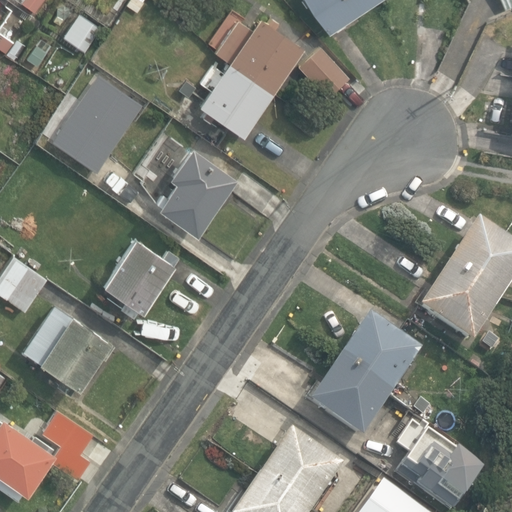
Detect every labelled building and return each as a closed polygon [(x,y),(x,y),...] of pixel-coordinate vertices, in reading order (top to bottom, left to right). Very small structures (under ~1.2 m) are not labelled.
[(20,0),(19,2),(34,12),(42,0),(20,0)] [(317,0),(335,27),(375,0),(317,0)] [(78,12),(61,37),(86,53),(102,29),(78,12)] [(195,104),(237,134),(300,46),(257,15),(248,26),(237,18),(214,51),(227,60),(195,104)] [(0,48),(6,53),(15,41),(0,30),(0,48)] [(9,51),(17,57),(25,45),(17,39),(9,51)] [(22,56),(37,66),(45,53),(31,44),(22,56)] [(297,66),(325,97),(329,93),(348,77),(319,45),(297,66)] [(117,49),(102,69),(123,83),(137,63),(117,49)] [(175,89),(187,97),(197,83),(186,75),(175,89)] [(122,111),(141,125),(149,113),(130,100),(122,111)] [(49,147),(87,174),(117,131),(79,104),(49,147)] [(154,206),(192,233),(233,177),(189,145),(167,176),(173,180),(154,206)] [(415,307),(467,341),(511,274),(511,240),(502,234),(475,216),(470,224),(468,222),(463,230),(466,231),(415,307)] [(118,306),(132,316),(137,309),(140,311),(173,262),(133,235),(101,282),(123,297),(118,306)] [(0,271),(0,293),(24,310),(47,277),(13,253),(0,271)] [(54,382),(69,393),(74,385),(77,387),(109,339),(52,301),(21,348),(37,359),(60,374),(54,382)] [(305,401),(357,437),(386,394),(418,348),(367,313),(305,401)] [(481,346),(491,352),(500,338),(490,332),(481,346)] [(410,409),(421,416),(428,406),(426,405),(429,400),(420,394),(410,409)] [(0,485),(16,496),(21,489),(23,491),(46,457),(77,478),(78,476),(89,459),(79,452),(92,432),(56,407),(56,408),(40,431),(58,443),(54,450),(0,414),(0,413),(0,485)] [(428,426),(420,421),(417,426),(411,421),(395,444),(407,453),(395,470),(451,510),(482,467),(455,448),(454,451),(425,430),(428,426)] [(229,511),(305,511),(340,463),(287,427),(229,511)] [(426,511),(380,479),(356,511),(426,511)] [(317,511),(329,511),(332,507),(322,500),(315,511),(317,511)]
